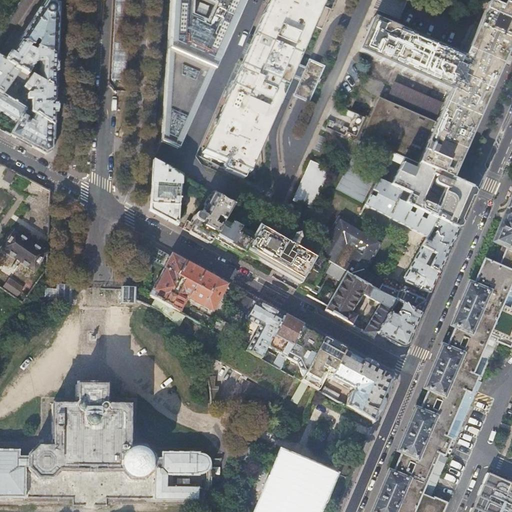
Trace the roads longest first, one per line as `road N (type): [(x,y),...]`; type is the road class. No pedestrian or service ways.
road 1 (residential): [(410,370),(99,200)]
road 2 (residential): [(511,133),(410,370)]
road 3 (residential): [(99,200),(110,0)]
road 4 (residential): [(410,370),(350,511)]
